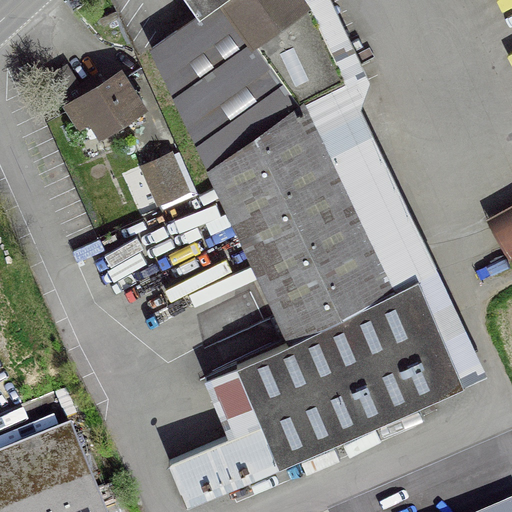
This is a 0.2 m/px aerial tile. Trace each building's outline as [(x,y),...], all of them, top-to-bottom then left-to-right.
[(167,0),(184,23),(143,54),(190,153),(273,348),(221,367),(243,424),(169,456),(185,492),(259,461),(443,390),(403,290),(426,280),(357,135),(308,158),(289,113),(339,85),(297,10),(290,0),(167,0)] [(115,63),(69,94),(93,130),(139,100),(115,63)] [(170,155),(145,166),(159,198),(184,188),(170,155)] [(511,202),(487,216),(511,260),(511,259),(511,202)] [(0,511),(106,511),(71,425),(0,453),(0,511)]
